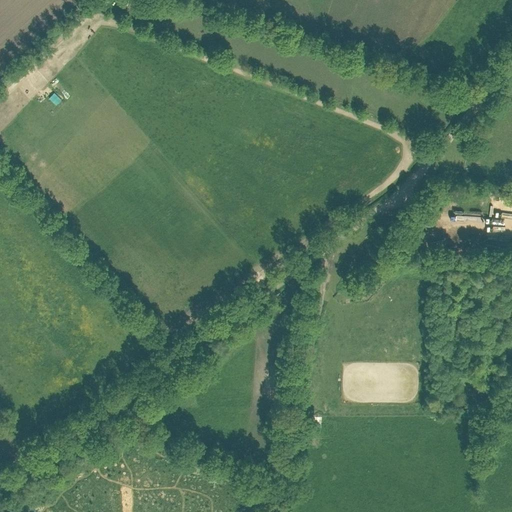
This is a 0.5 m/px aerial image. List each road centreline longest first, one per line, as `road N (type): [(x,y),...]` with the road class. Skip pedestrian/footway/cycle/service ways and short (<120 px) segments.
road 1 (unclassified): [(0,493),(394,196),(511,65)]
road 2 (track): [(331,243),(299,426)]
